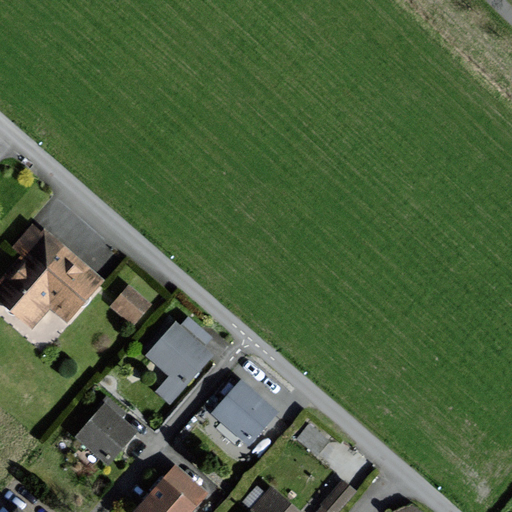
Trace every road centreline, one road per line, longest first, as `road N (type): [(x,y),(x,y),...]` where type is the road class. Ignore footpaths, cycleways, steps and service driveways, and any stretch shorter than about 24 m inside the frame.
road 1 (residential): [(0,120),(249,339)]
road 2 (residential): [(249,339),(448,511)]
road 3 (residential): [(100,511),(249,339)]
